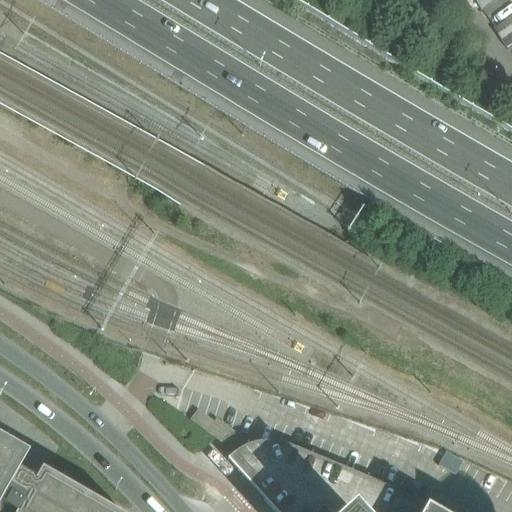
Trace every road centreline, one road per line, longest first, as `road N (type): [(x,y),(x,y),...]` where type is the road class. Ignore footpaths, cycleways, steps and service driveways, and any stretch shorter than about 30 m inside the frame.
road 1 (motorway): [(99,0),(511,244)]
road 2 (motorway): [(511,186),(197,0)]
road 3 (secondary): [(185,511),(110,429),(0,345)]
road 4 (secondary): [(0,379),(68,428),(152,511)]
